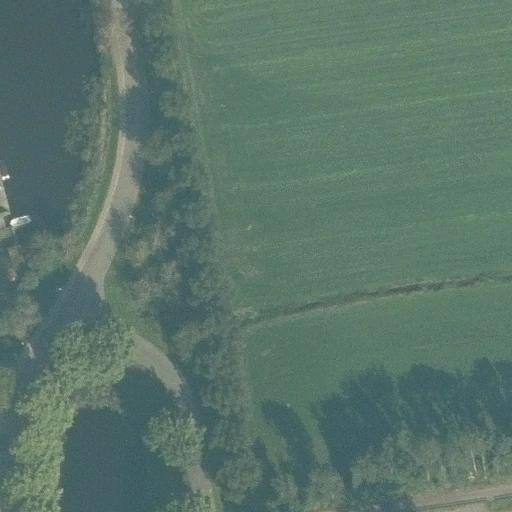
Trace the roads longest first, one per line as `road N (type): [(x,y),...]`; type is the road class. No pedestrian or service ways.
road 1 (unclassified): [(74,305),(103,254),(130,173),(133,65),(123,0)]
road 2 (unclassified): [(206,511),(186,406),(172,377),(74,305)]
